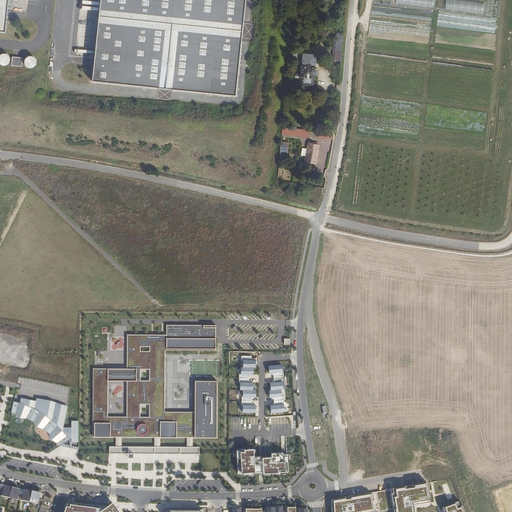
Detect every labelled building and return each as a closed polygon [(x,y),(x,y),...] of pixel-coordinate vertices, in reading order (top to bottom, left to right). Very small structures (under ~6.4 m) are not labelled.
[(0,0),(0,32),(5,33),(8,0),(0,0)] [(95,0),(87,81),(235,96),(245,0),(95,0)] [(434,0),(395,0),(396,3),(433,8),(434,0)] [(466,0),(446,0),(446,9),(483,14),(484,2),(466,0)] [(334,40),(332,60),(340,61),(342,45),(342,40),(334,40)] [(0,64),(8,65),(9,54),(0,53),(0,64)] [(314,79),(316,68),(317,54),(303,53),(302,66),(300,77),(314,79)] [(22,59),(12,58),(11,67),(21,68),(22,59)] [(313,87),(314,79),(300,77),(299,86),(313,87)] [(158,89),(157,99),(171,99),(172,90),(158,89)] [(281,134),(299,136),(300,130),(281,128),(281,134)] [(280,142),(280,156),(287,156),(288,142),(280,142)] [(308,143),(304,162),(316,165),(319,150),(318,150),(319,145),(308,143)] [(154,438),(160,438),(187,438),(192,438),(217,438),(217,381),(195,381),(195,411),(164,411),(165,350),(215,350),(216,326),(166,325),(166,335),(127,335),(127,368),(93,368),(92,437),(116,437),(121,437),(154,438)] [(242,360),(242,367),(253,367),(255,367),(255,360),(251,360),(251,356),(241,356),(241,360),(242,360)] [(217,360),(192,360),(192,376),(217,376),(217,360)] [(273,373),(274,377),(282,376),(283,376),(283,372),(282,372),(281,365),(269,366),(269,373),(273,373)] [(239,374),(239,379),(249,379),(249,375),(253,375),(253,367),(242,367),(240,367),(240,374),(239,374)] [(283,389),(282,376),(274,377),(274,383),(270,383),(271,390),(281,389),(283,389)] [(243,383),(243,390),(253,390),(253,383),(249,383),(249,379),(239,379),(239,383),(243,383)] [(274,397),(274,401),(284,400),(283,396),(282,396),(281,389),(271,390),(269,390),(270,398),(274,397)] [(242,397),(242,401),(251,401),(251,397),(256,397),(256,390),(253,390),(243,390),(243,397),(242,397)] [(62,431),(67,408),(53,405),(53,402),(46,400),(45,403),(40,402),(40,399),(36,398),(36,401),(21,398),(20,403),(13,401),(11,413),(17,415),(26,418),(33,422),(43,429),(49,434),(56,443),(56,445),(60,445),(69,440),(69,438),(71,438),(71,442),(78,442),(79,421),(72,421),(72,425),(62,431)] [(284,405),(284,400),(274,401),(275,405),(271,406),(271,413),(284,412),(284,405)] [(251,405),(251,401),(242,401),(242,405),(243,405),(243,413),(255,413),(255,405),(251,405)] [(154,447),(121,447),(121,437),(116,437),(115,447),(109,447),(109,450),(109,454),(199,454),(199,451),(199,447),(192,447),(192,438),(187,438),(187,447),(160,447),(160,438),(154,438),(154,447)] [(407,444),(390,447),(392,455),(397,454),(399,463),(410,461),(407,444)] [(243,474),(288,472),(287,454),(283,454),(283,452),(271,453),(271,457),(262,457),(262,456),(254,457),(253,449),(236,450),(238,473),(243,473),(243,474)] [(391,457),(376,458),(376,466),(392,464),(391,457)] [(427,483),(331,500),(331,511),(377,511),(393,509),(393,511),(414,511),(413,506),(431,503),(427,483)] [(17,500),(20,489),(0,484),(0,493),(2,494),(1,496),(17,500)] [(37,504),(41,493),(24,490),(22,501),(37,504)] [(463,511),(460,501),(443,508),(444,511),(463,511)]
